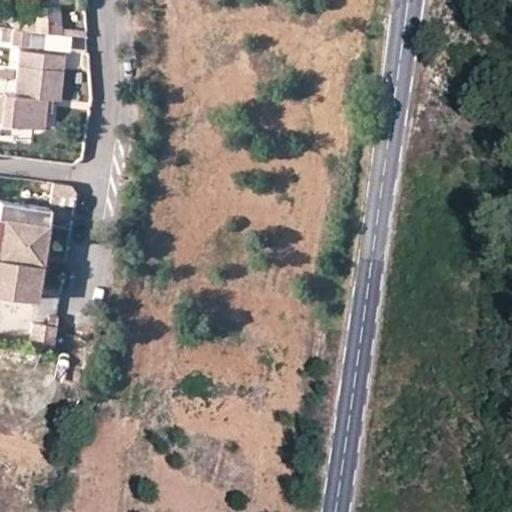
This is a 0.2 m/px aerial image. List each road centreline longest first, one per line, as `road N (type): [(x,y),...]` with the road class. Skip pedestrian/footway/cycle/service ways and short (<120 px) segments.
road 1 (tertiary): [(407,0),(332,511)]
road 2 (residential): [(101,0),(109,108),(98,178)]
road 3 (residential): [(98,178),(71,339)]
